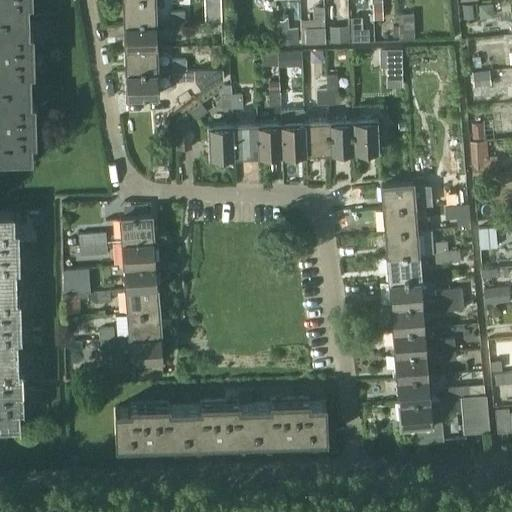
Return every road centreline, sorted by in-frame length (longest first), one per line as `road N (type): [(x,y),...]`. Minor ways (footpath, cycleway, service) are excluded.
road 1 (residential): [(359,478),(317,195),(125,191),(89,0)]
road 2 (unclassified): [(359,478),(0,485)]
road 3 (unclassified): [(511,474),(359,478)]
